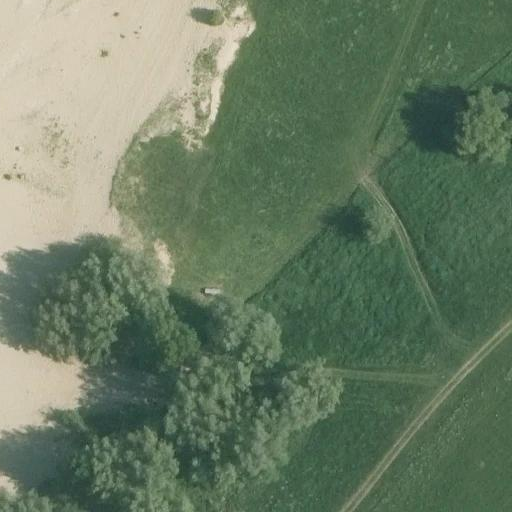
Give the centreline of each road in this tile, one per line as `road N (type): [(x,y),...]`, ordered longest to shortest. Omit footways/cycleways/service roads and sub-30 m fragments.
road 1 (track): [(427,396),(323,511)]
road 2 (track): [(511,300),(427,396)]
